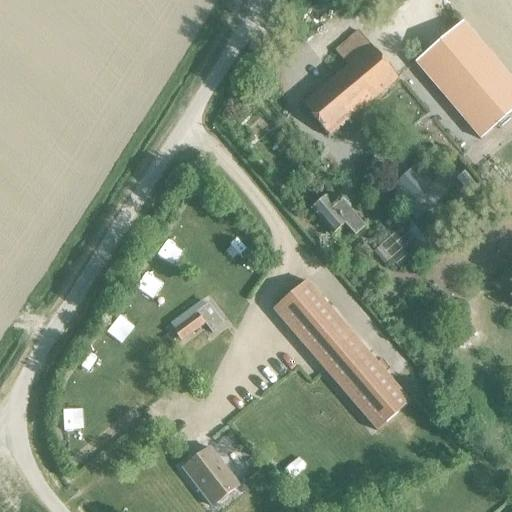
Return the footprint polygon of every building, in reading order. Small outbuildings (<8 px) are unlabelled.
[(420,59),(415,63),(480,140),(485,135),(511,112),(511,81),(462,23),(420,59)] [(327,137),(397,79),(370,47),(301,106),(327,137)] [(399,187),(392,194),(416,221),(447,193),(434,180),(426,188),(410,170),(395,183),(399,187)] [(484,197),(464,172),(455,179),(475,204),(484,197)] [(354,238),(364,229),(340,201),(332,207),(324,198),(310,210),(333,235),(344,226),(354,238)] [(158,242),(150,259),(167,267),(176,250),(158,242)] [(364,245),(359,250),(367,259),(371,254),(364,245)] [(380,249),(373,254),(384,267),(391,262),(380,249)] [(272,311),(311,357),(376,432),(409,403),(305,282),(272,311)] [(211,334),(223,325),(207,304),(172,331),(180,342),(204,324),(211,334)] [(459,332),(451,339),(457,347),(466,340),(459,332)] [(86,394),(94,373),(72,365),(65,386),(86,394)] [(61,417),(49,420),(54,438),(65,436),(61,417)] [(227,495),(238,487),(209,449),(206,451),(201,451),(195,455),(195,460),(182,470),(211,508),(216,504),(220,504),(226,500),(227,495)] [(315,473),(301,479),(307,492),(321,486),(315,473)]
